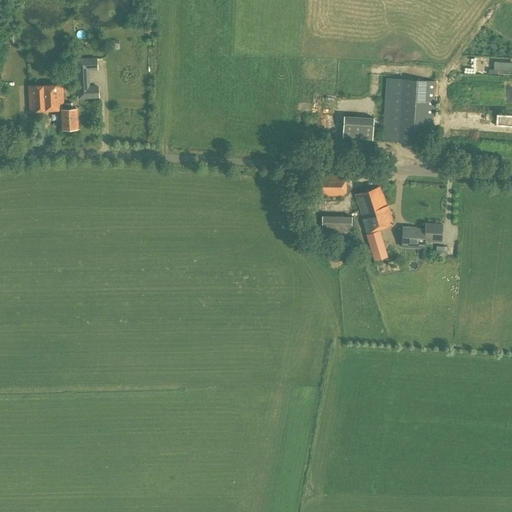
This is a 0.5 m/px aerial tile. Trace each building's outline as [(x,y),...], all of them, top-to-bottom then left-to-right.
[(511,61),(492,61),(492,74),(511,74),(511,61)] [(431,144),(435,81),(386,78),(381,140),(431,144)] [(63,110),(62,85),(28,87),(29,112),(59,110),(60,130),(78,129),(77,109),(63,110)] [(511,90),(492,92),(492,102),(511,100),(511,90)] [(340,138),(371,139),(371,116),(341,116),(340,138)] [(346,194),(346,193),(346,178),(344,178),(344,175),(310,174),(310,197),(344,197),(344,194),(346,194)] [(386,205),(380,186),(354,194),(362,218),(362,219),(366,233),(369,245),(380,242),(376,230),(394,224),(388,205),(386,205)] [(349,234),(349,216),(319,216),(319,234),(349,234)] [(426,229),(425,240),(441,241),(442,224),(425,223),(425,229),(426,229)] [(426,229),(425,229),(411,228),(403,227),(403,229),(398,228),(398,237),(402,237),(402,244),(401,244),(401,247),(424,248),(425,240),(426,229)] [(374,261),(388,257),(384,244),(370,248),(374,261)] [(446,255),(447,247),(436,246),(435,256),(446,256),(446,255)]
